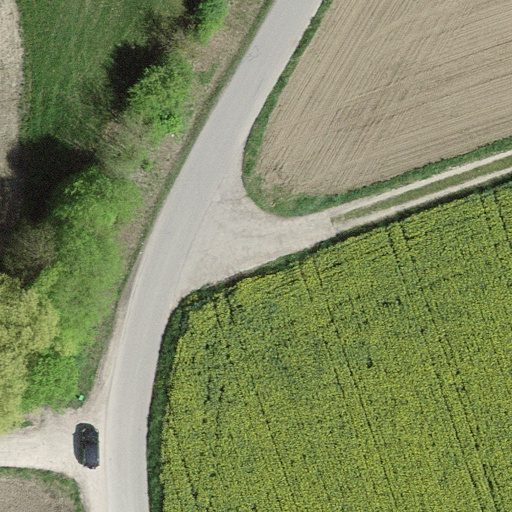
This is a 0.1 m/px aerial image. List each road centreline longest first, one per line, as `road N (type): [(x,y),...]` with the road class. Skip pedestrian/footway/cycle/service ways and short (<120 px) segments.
road 1 (unclassified): [(126,511),(130,376),(148,301),(208,160),(293,0)]
road 2 (track): [(170,239),(247,241),(330,222),(511,160)]
road 3 (track): [(125,449),(0,444)]
